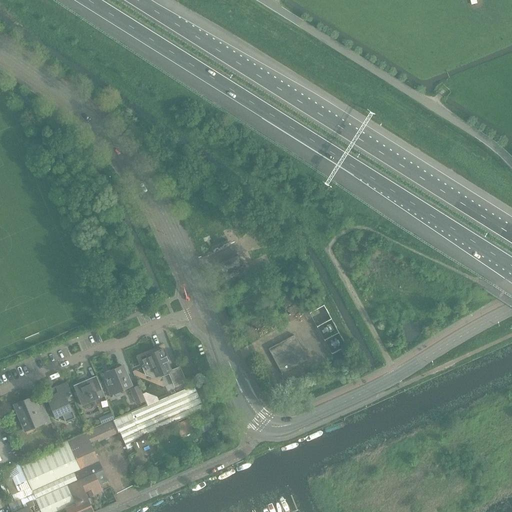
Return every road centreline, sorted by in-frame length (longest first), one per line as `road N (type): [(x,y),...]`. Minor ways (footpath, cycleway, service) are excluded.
road 1 (motorway): [(89,0),(511,266)]
road 2 (motorway): [(511,236),(136,0)]
road 3 (tertiary): [(206,307),(153,192),(117,144),(75,101),(0,49)]
road 4 (unclassified): [(511,165),(468,128),(261,0)]
road 5 (tertiary): [(295,423),(511,310)]
road 6 (residential): [(0,392),(206,307)]
road 7 (residential): [(110,511),(243,451),(260,429)]
